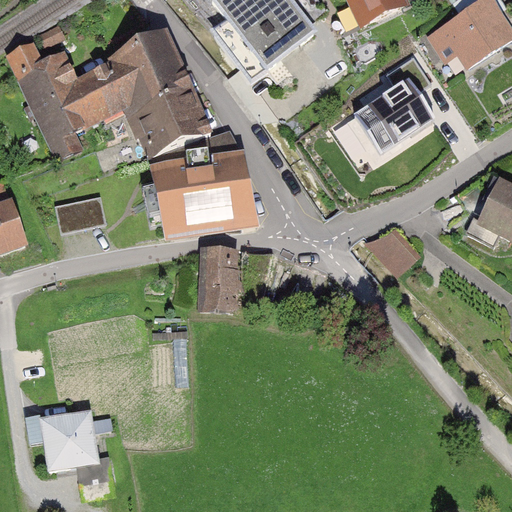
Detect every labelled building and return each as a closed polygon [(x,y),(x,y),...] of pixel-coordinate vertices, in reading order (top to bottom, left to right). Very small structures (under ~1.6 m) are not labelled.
[(325,33),(298,0),(225,0),(203,18),(259,86),(325,33)] [(414,8),(410,0),(353,0),(368,30),(414,8)] [(511,20),(501,2),(430,45),(454,85),(511,49),(511,20)] [(59,30),(40,39),(46,51),(65,41),(59,30)] [(192,99),(166,41),(111,69),(119,84),(114,86),(124,110),(130,121),(192,99)] [(78,88),(63,61),(43,72),(34,53),(11,63),(58,165),(83,153),(74,137),(124,110),(114,86),(119,84),(111,69),(78,88)] [(426,72),(360,111),(384,153),(451,114),(426,72)] [(211,140),(192,99),(130,121),(138,140),(143,138),(153,160),(211,140)] [(154,172),(166,237),(257,226),(243,162),(154,172)] [(511,185),(509,185),(489,228),(511,238),(511,185)] [(0,256),(25,248),(3,186),(0,187),(0,256)] [(102,204),(56,212),(61,242),(107,233),(102,204)] [(424,258),(400,233),(375,256),(399,282),(424,258)] [(233,314),(236,254),(204,253),(201,312),(233,314)] [(91,416),(42,424),(50,474),(80,469),(86,504),(115,499),(109,463),(99,465),(94,436),(112,433),(111,424),(93,427),(91,416)]
